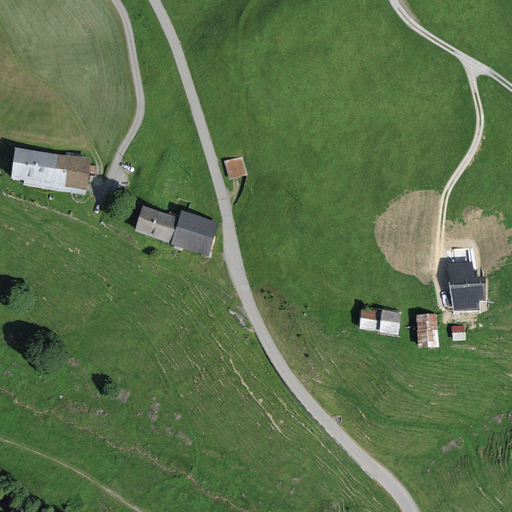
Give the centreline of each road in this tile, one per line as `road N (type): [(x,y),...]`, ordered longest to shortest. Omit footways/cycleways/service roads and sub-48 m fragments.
road 1 (unclassified): [(153,0),(252,309),(312,409),(406,511)]
road 2 (track): [(0,450),(163,511)]
